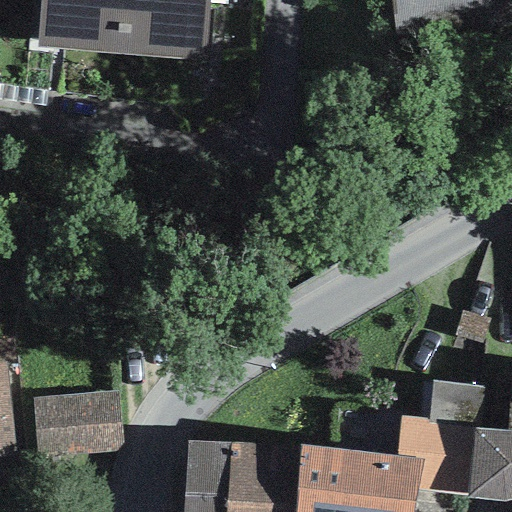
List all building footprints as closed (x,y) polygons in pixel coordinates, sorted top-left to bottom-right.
[(209,0),(39,0),(36,49),(205,62),(209,0)] [(511,0),(388,0),(391,35),(511,25),(511,0)] [(0,457),(15,456),(5,364),(14,363),(11,338),(0,338),(0,457)] [(485,430),(475,430),(466,494),(465,498),(502,503),(511,500),(511,367),(507,431),(485,430)] [(428,420),(400,417),(396,456),(421,458),(416,492),(466,494),(475,430),(485,430),(489,388),(433,380),(428,420)] [(116,391),(31,399),(36,456),(121,448),(116,391)] [(229,442),(186,441),(181,511),(294,511),(299,446),(229,442)] [(396,456),(299,446),(294,511),(413,511),(416,492),(421,458),(396,456)]
